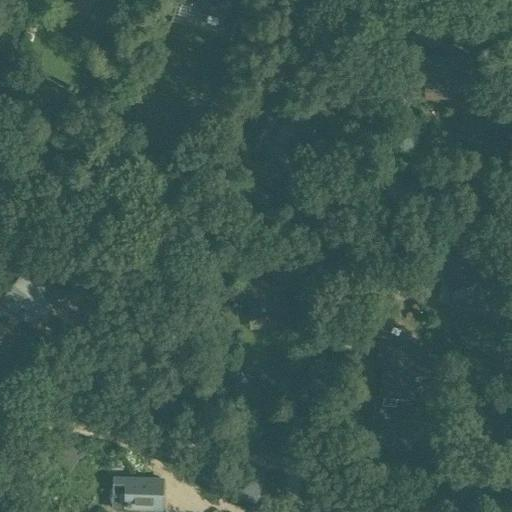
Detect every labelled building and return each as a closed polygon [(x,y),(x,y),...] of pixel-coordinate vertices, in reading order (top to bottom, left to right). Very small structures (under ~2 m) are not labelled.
[(180,0),(180,1),(237,19),(243,0),(180,0)] [(412,26),(386,27),(388,54),(414,53),(412,26)] [(463,56),(414,56),(414,73),(426,73),(426,100),(453,100),(453,91),(463,91),(463,56)] [(282,122),(269,143),(283,152),(277,161),(287,168),(310,129),(283,112),(279,120),(282,122)] [(335,197),(313,217),(320,227),(343,207),(335,197)] [(27,219),(14,233),(27,246),(40,232),(27,219)] [(465,251),(441,260),(448,279),(447,280),(459,314),(501,299),(489,265),(476,269),(475,264),(470,266),(465,251)] [(27,270),(2,302),(35,326),(59,294),(27,270)] [(303,277),(247,283),(251,318),(288,314),(286,290),(304,288),(303,277)] [(380,346),(379,366),(384,366),(381,397),(416,400),(419,348),(380,346)] [(239,478),(228,504),(248,511),(253,511),(263,487),(239,478)] [(114,480),(114,492),(127,492),(127,508),(151,509),(151,511),(159,511),(160,481),(114,480)]
